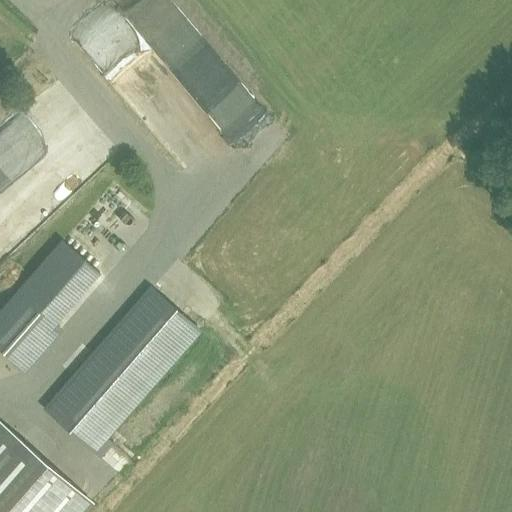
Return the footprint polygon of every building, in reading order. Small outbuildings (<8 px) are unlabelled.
[(156,0),(136,0),(129,5),(138,18),(159,4),(156,0)] [(115,7),(83,34),(116,74),(148,48),(115,7)] [(200,66),(189,82),(208,94),(218,79),(200,66)] [(158,72),(132,100),(167,131),(192,103),(158,72)] [(233,135),(253,122),(225,79),(206,92),(233,135)] [(37,114),(60,144),(89,121),(66,92),(37,114)] [(13,132),(39,165),(61,148),(35,115),(13,132)] [(62,238),(0,308),(0,347),(25,370),(62,328),(56,322),(100,272),(62,238)] [(43,407),(94,452),(100,457),(113,442),(108,437),(201,330),(148,285),(43,407)] [(0,511),(66,511),(0,449),(0,511)]
